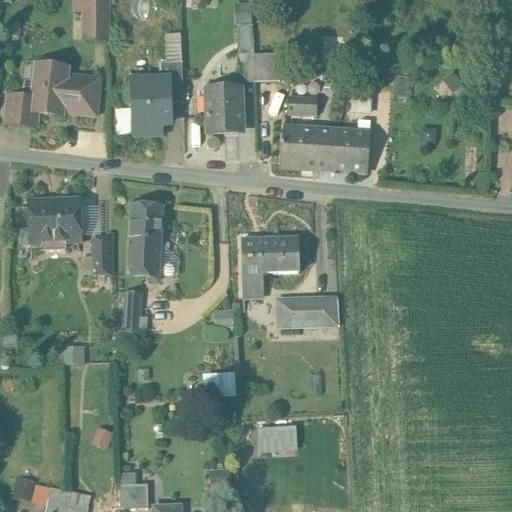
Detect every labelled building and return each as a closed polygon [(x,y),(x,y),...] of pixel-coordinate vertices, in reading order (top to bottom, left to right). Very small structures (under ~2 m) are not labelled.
[(107,7),(84,7),(84,41),(107,41),(107,7)] [(239,85),(254,84),(254,57),(252,26),(237,26),(239,85)] [(254,57),(254,84),(278,84),(277,56),(254,57)] [(182,64),(161,65),(161,81),(170,81),(171,104),(183,104),(182,64)] [(67,70),(36,67),(32,100),(31,114),(37,115),(62,118),(62,114),(95,117),(99,82),(66,78),(67,70)] [(289,73),(287,101),(314,102),(312,119),(329,120),(331,91),(330,91),(331,76),(289,73)] [(161,81),(131,83),(133,136),(162,136),(161,124),(172,123),(171,104),(170,81),(161,81)] [(241,91),(205,92),(207,135),(238,133),(237,119),(242,119),(241,91)] [(32,100),(8,97),(5,126),(36,129),(37,115),(31,114),(32,100)] [(286,117),(312,119),(314,102),(287,101),(286,117)] [(310,132),(283,130),(280,169),(308,171),(310,132)] [(366,136),(310,132),(308,171),(363,175),(366,136)] [(80,202),(28,204),(29,245),(81,243),(80,202)] [(163,208),(130,206),(127,259),(160,261),(163,208)] [(297,239),(241,240),(242,302),(264,302),(263,277),(297,276),(297,239)] [(111,240),(92,241),(93,276),(111,276),(111,240)] [(160,261),(127,259),(126,279),(158,281),(160,261)] [(142,296),(125,294),(123,335),(148,336),(149,321),(141,320),(142,296)] [(337,299),(275,301),(276,331),(338,330),(337,299)] [(83,351),(57,351),(57,367),(83,367),(83,351)] [(234,375),(202,376),(203,400),(235,399),(234,375)] [(113,436),(98,429),(91,445),(107,452),(113,436)] [(293,432),(259,433),(259,452),(293,451),(293,432)] [(231,471),(209,471),(209,493),(231,492),(231,471)] [(12,498),(52,511),(55,511),(61,498),(73,502),(75,496),(19,477),(12,498)] [(147,487),(120,488),(120,511),(148,511),(147,487)]
